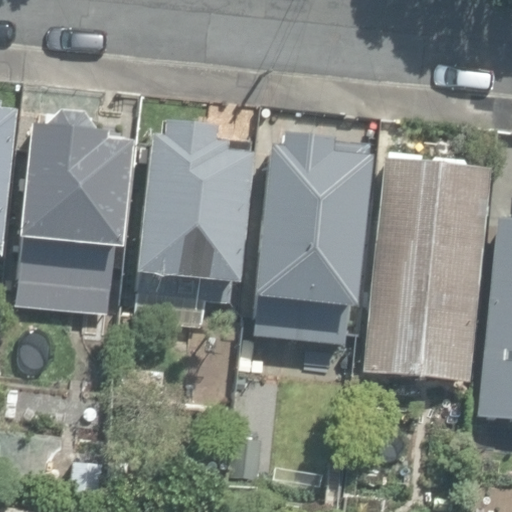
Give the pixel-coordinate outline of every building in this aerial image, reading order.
[(0,223),(10,107),(0,105),(0,223)] [(17,285),(108,294),(112,249),(117,250),(127,147),(101,144),(101,137),(87,133),(77,119),(54,117),(38,131),(26,130),(16,241),(21,241),(17,285)] [(128,317),(198,322),(200,298),(224,300),(226,281),(233,281),(243,154),(218,152),(219,142),(207,141),(208,125),(156,121),(155,137),(143,136),(128,317)] [(248,319),(341,328),(343,307),(347,307),(361,156),(356,156),(357,147),(270,139),(269,148),(259,147),(245,299),(250,299),(248,319)] [(356,370),(463,381),(484,167),(377,157),(356,370)] [(474,415),(511,418),(511,216),(493,214),(474,415)] [(228,361),(229,341),(204,339),(203,360),(228,361)] [(264,496),(269,444),(265,444),(269,405),(233,400),(223,491),(264,496)] [(129,485),(132,459),(108,456),(105,482),(129,485)] [(378,511),(380,499),(333,494),(331,511),(378,511)]
